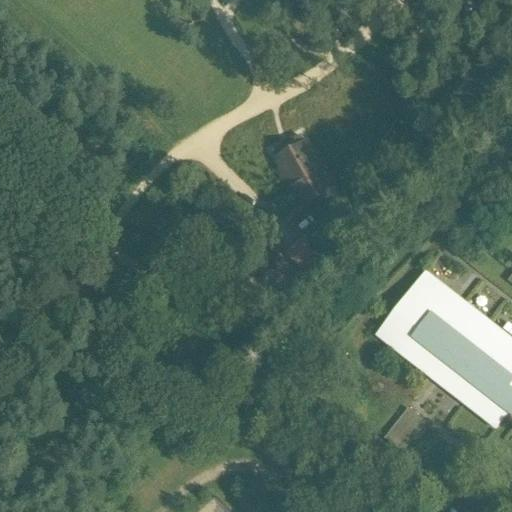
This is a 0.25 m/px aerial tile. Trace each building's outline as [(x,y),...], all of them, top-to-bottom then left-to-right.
[(290,196),(296,207),(298,210),(337,187),(318,152),(311,151),(308,142),(290,152),(275,160),(280,168),(278,174),(290,196)] [(313,233),(286,255),(314,290),(342,268),(334,259),(313,233)] [(511,341),(426,274),(376,336),(495,430),(507,414),(511,417),(511,415),(511,341)] [(89,357),(84,363),(96,371),(100,366),(89,357)] [(415,439),(397,424),(384,441),(403,454),(415,439)]
